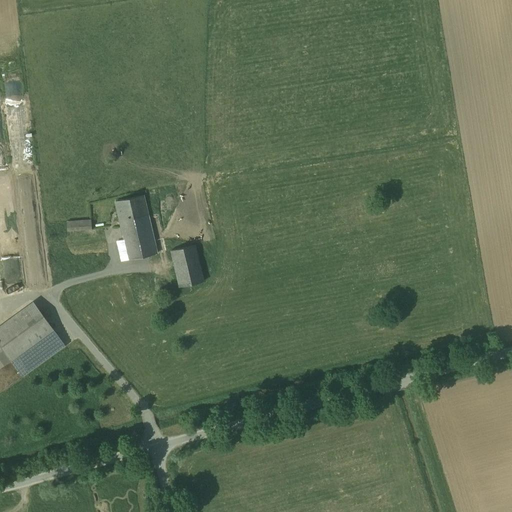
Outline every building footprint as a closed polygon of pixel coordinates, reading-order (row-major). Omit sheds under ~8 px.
[(143,195),(115,202),(119,220),(147,213),(143,195)] [(156,254),(147,213),(119,220),(124,240),(129,259),(156,254)] [(91,220),(67,222),(67,231),(91,230),(91,220)] [(122,261),(129,259),(124,240),(117,241),(122,261)] [(180,287),(203,281),(194,245),(171,250),(180,287)] [(0,367),(11,360),(23,376),(64,346),(52,330),(32,303),(0,326),(0,367)]
